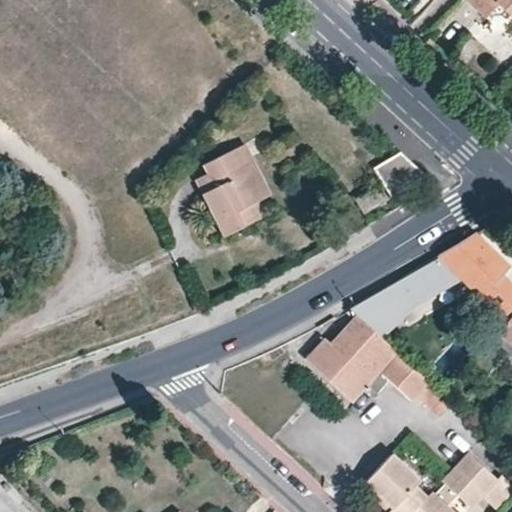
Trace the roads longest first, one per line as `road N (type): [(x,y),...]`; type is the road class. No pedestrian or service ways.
road 1 (tertiary): [(511,188),(314,299),(168,364)]
road 2 (track): [(0,340),(69,312),(93,262),(68,189),(0,128)]
road 3 (tertiary): [(310,0),(511,184)]
road 4 (residential): [(316,511),(199,405),(168,364)]
road 5 (tertiary): [(168,364),(0,423)]
